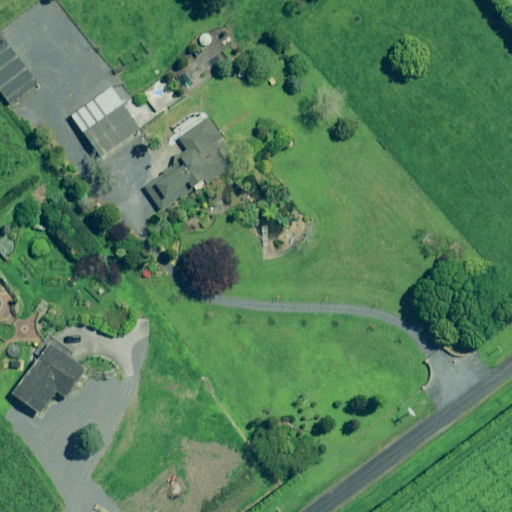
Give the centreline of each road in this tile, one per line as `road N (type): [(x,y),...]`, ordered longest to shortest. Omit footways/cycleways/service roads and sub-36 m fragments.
road 1 (residential): [(319,511),(511,367)]
road 2 (unknown): [(78,511),(127,435),(132,382),(109,345),(75,334)]
